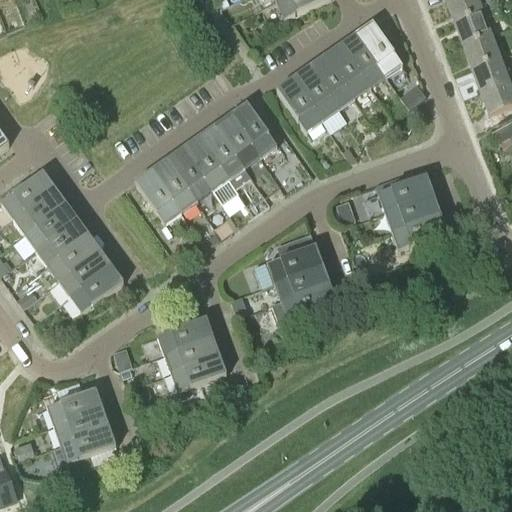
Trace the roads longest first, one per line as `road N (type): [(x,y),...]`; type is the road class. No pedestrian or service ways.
road 1 (residential): [(82,207),(357,23)]
road 2 (primary): [(250,511),(511,337)]
road 3 (residential): [(461,149),(405,0)]
road 4 (residential): [(461,149),(314,199)]
road 5 (residential): [(206,274),(96,351)]
road 6 (residential): [(314,199),(206,274)]
road 7 (residential): [(96,351),(49,374),(25,361),(0,325)]
